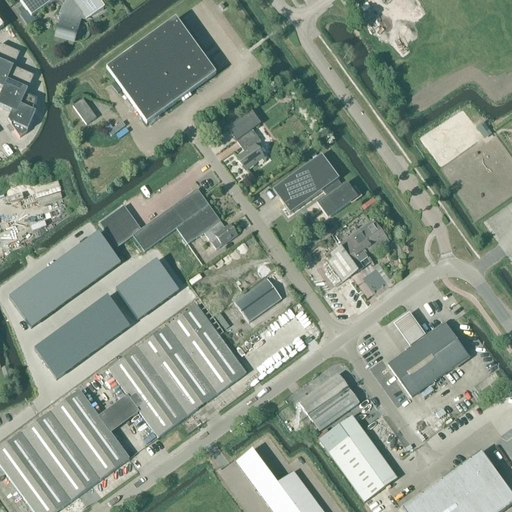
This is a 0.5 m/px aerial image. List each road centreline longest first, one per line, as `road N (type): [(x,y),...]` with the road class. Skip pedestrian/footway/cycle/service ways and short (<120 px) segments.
road 1 (unclassified): [(448,269),(439,230),(296,22)]
road 2 (unclassified): [(106,511),(340,342)]
road 3 (unclassified): [(340,342),(181,119)]
road 4 (unclassified): [(417,450),(340,342)]
road 5 (unclassified): [(340,342),(448,269)]
